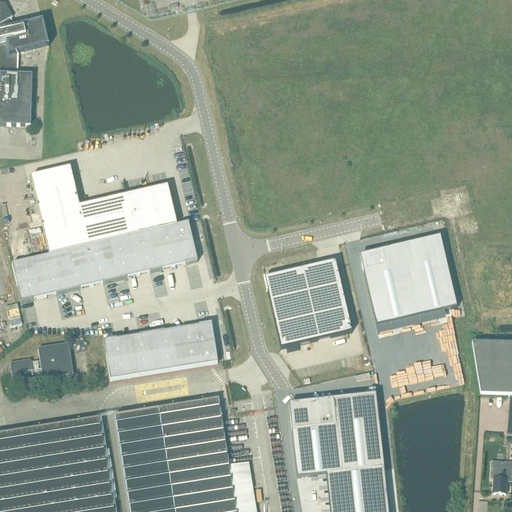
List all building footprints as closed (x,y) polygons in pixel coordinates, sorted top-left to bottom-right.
[(404,2),(239,40),(249,86),(414,47),(404,2)] [(0,126),(7,127),(16,127),(26,127),(30,127),(32,76),(17,75),(18,64),(18,55),(34,46),(26,31),(24,32),(23,26),(15,28),(10,19),(12,18),(5,4),(0,3),(0,126)] [(414,47),(249,86),(260,131),(425,93),(414,47)] [(423,135),(384,144),(394,187),(411,183),(410,178),(432,173),(423,135)] [(249,162),(239,164),(244,185),(254,183),(261,213),(284,208),(287,217),(311,212),(309,202),(321,199),(306,138),(247,152),(249,162)] [(384,144),(345,153),(354,191),(376,186),(377,191),(394,187),(384,144)] [(70,168),(31,177),(49,256),(177,226),(174,216),(167,187),(131,195),(128,196),(79,207),(70,168)] [(49,256),(12,265),(18,290),(17,290),(20,304),(33,301),(34,301),(33,301),(33,300),(34,300),(55,296),(56,295),(80,290),(80,289),(102,284),(103,284),(103,285),(127,279),(149,273),(150,273),(150,274),(152,273),(162,270),(185,265),(185,266),(187,265),(188,265),(197,263),(191,236),(188,224),(179,226),(177,226),(49,256)] [(364,264),(361,264),(376,328),(457,309),(440,238),(380,252),(381,255),(362,259),(364,264)] [(267,278),(264,279),(267,289),(267,291),(266,291),(266,292),(267,292),(281,350),(352,333),(335,262),(285,274),(285,273),(284,274),(273,277),(273,276),(273,277),(268,278),(268,277),(267,277),(267,278)] [(103,342),(103,345),(105,356),(106,356),(110,381),(210,365),(218,364),(216,351),(215,351),(211,324),(201,326),(199,326),(199,327),(164,332),(139,336),(116,340),(116,339),(103,342)] [(511,396),(511,344),(471,344),(480,396),(511,396)] [(30,361),(10,364),(14,389),(34,386),(34,388),(54,385),(53,378),(73,375),(68,345),(37,349),(39,362),(30,363),(30,361)] [(292,417),(290,417),(297,479),(384,470),(376,395),(318,401),(318,404),(291,407),(292,417)] [(256,511),(249,464),(229,467),(218,401),(115,418),(130,511),(256,511)] [(51,428),(0,435),(0,511),(114,511),(112,499),(105,451),(100,420),(64,425),(51,428)] [(511,463),(492,463),(491,480),(494,480),(494,485),(493,495),(506,496),(507,482),(511,482),(511,463)]
